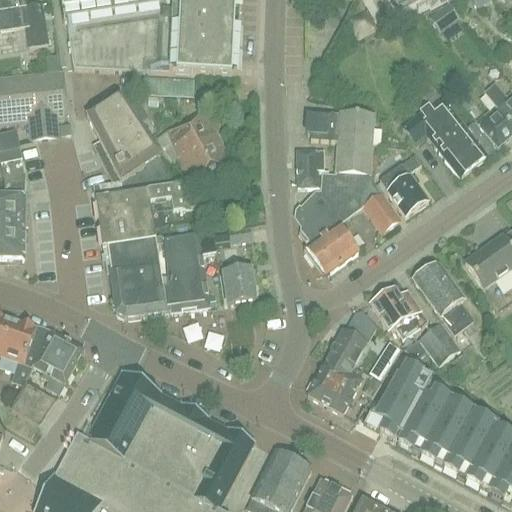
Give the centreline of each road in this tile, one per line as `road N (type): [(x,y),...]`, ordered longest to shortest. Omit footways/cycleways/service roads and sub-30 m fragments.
road 1 (residential): [(296,305),(277,202),(276,0)]
road 2 (residential): [(296,305),(332,298),(511,173)]
road 3 (tertiary): [(439,511),(261,411)]
road 4 (residential): [(2,511),(115,344)]
road 5 (tertiary): [(261,411),(115,344)]
road 6 (tertiary): [(115,344),(0,293)]
